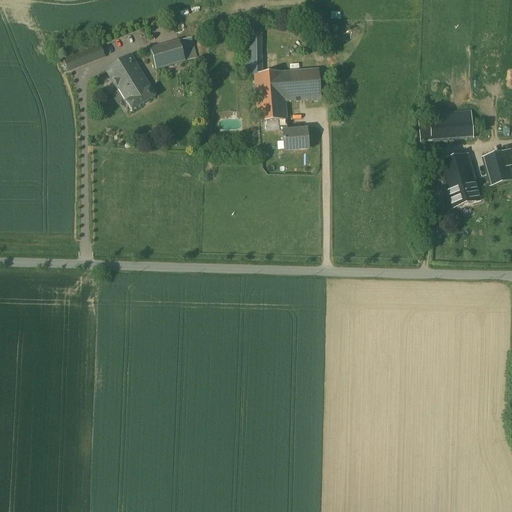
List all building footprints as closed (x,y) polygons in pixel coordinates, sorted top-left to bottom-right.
[(262,35),(246,35),(245,69),(261,70),(262,35)] [(179,42),(185,62),(197,58),(191,38),(179,42)] [(179,42),(150,50),(157,71),(185,62),(179,42)] [(99,47),(61,62),(66,73),(103,58),(99,47)] [(107,72),(119,92),(112,96),(117,105),(125,100),(126,103),(150,89),(130,58),(107,72)] [(319,71),(255,76),(259,124),(278,122),(286,121),(286,122),(287,122),(285,102),(321,99),(319,71)] [(126,103),(126,104),(132,112),(155,98),(150,89),(126,103)] [(432,122),(433,143),(473,140),(472,119),(432,122)] [(286,122),(286,121),(278,122),(279,134),(283,134),(283,133),(288,133),(286,122)] [(288,133),(283,133),(283,134),(284,152),(309,150),(307,131),(288,133)] [(511,176),(506,154),(484,160),(491,183),(492,187),(511,181),(511,176)] [(472,178),(467,158),(440,165),(446,186),(472,178)] [(472,178),(446,186),(452,209),(479,201),(475,188),(472,178)]
